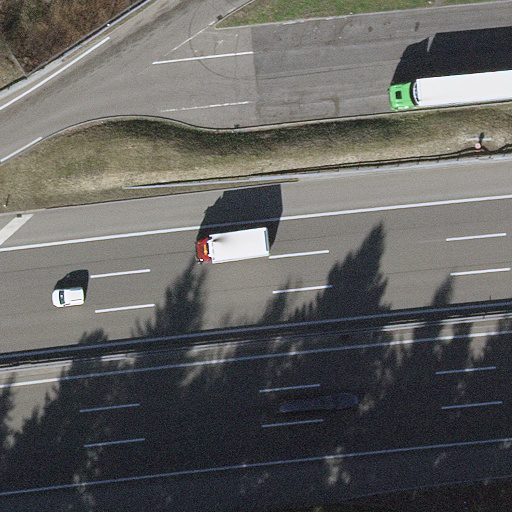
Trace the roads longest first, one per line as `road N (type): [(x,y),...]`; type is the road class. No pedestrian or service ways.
road 1 (motorway): [(0,441),(511,386)]
road 2 (motorway): [(511,251),(0,305)]
